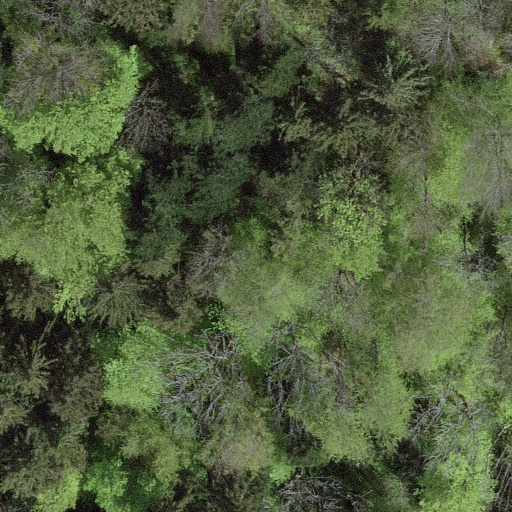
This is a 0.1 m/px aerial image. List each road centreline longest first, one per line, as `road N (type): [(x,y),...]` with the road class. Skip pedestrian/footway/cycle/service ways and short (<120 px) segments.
road 1 (track): [(138,252),(320,0)]
road 2 (track): [(26,0),(41,69),(138,252)]
